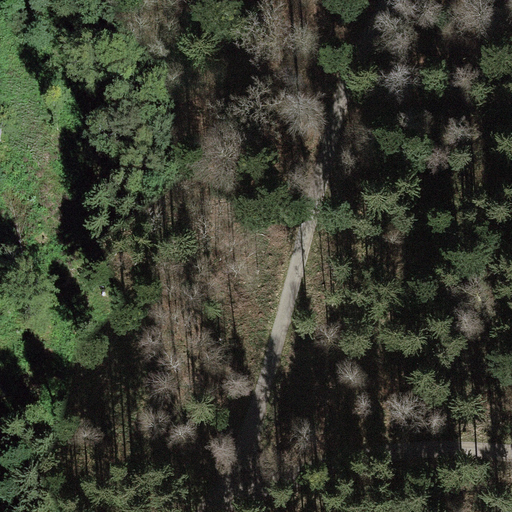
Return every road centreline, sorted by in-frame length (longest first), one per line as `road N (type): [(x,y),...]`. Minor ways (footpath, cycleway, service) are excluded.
road 1 (track): [(390,0),(373,15),(322,156),(250,465)]
road 2 (track): [(511,449),(316,444),(250,465),(187,511)]
